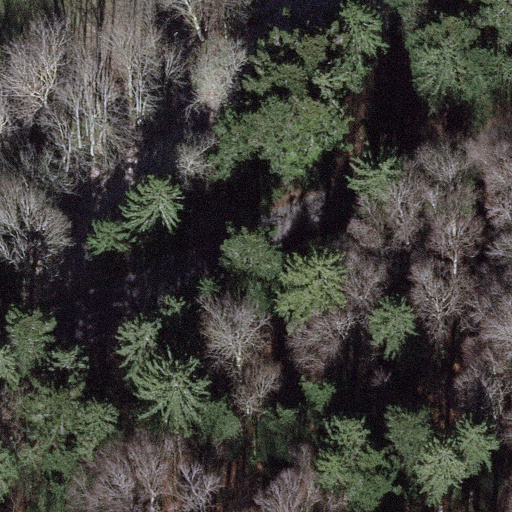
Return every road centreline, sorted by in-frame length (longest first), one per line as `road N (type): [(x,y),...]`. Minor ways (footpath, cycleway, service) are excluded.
road 1 (unclassified): [(511,141),(372,191),(0,353)]
road 2 (track): [(42,335),(53,272),(109,193),(211,95),(346,0)]
